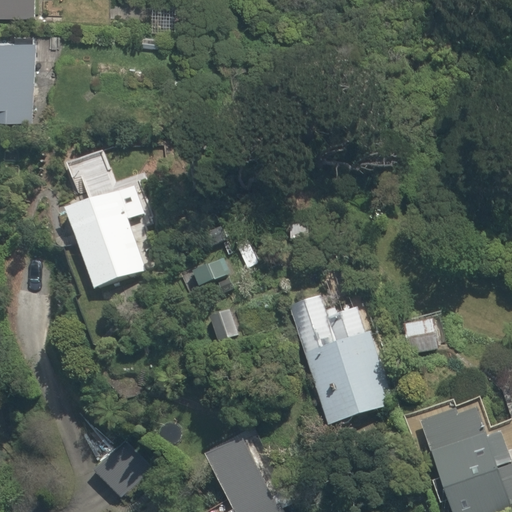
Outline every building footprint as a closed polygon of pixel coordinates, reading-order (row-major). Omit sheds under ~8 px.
[(0,0),(0,19),(35,21),(35,0),(0,0)] [(55,49),(39,48),(39,37),(0,36),(0,124),(36,125),(38,86),(53,86),(55,49)] [(66,211),(97,291),(156,268),(125,189),(66,211)] [(316,216),(292,213),(289,241),(312,244),(316,216)] [(247,232),(233,237),(248,270),(261,264),(247,232)] [(396,404),(372,331),(364,304),(332,315),(326,296),(293,307),(307,352),(330,425),(396,404)] [(226,307),(209,315),(222,346),(240,339),(226,307)] [(436,316),(401,324),(408,357),(443,350),(436,316)] [(511,423),(487,432),(477,403),(424,421),(454,511),(506,511),(511,510),(511,423)] [(283,511),(248,436),(211,453),(237,508),(228,511),(283,511)] [(132,438),(96,469),(122,500),(158,469),(132,438)]
